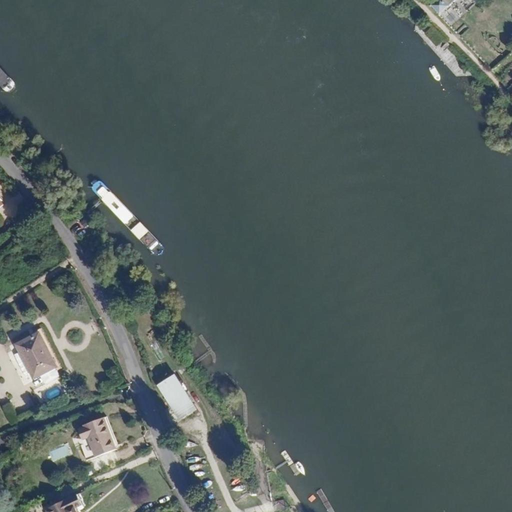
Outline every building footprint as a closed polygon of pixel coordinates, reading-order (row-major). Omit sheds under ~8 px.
[(437,0),(433,4),(438,10),(444,5),(443,4),(446,0),(437,0)] [(38,334),(17,346),(34,377),(55,366),(38,334)] [(158,383),(158,384),(178,421),(192,413),(188,406),(190,404),(175,374),(158,383)] [(84,429),(78,431),(82,441),(88,439),(95,458),(115,450),(103,419),(83,426),(84,429)] [(46,507),(47,511),(74,511),(74,509),(80,505),(76,494),(46,507)]
